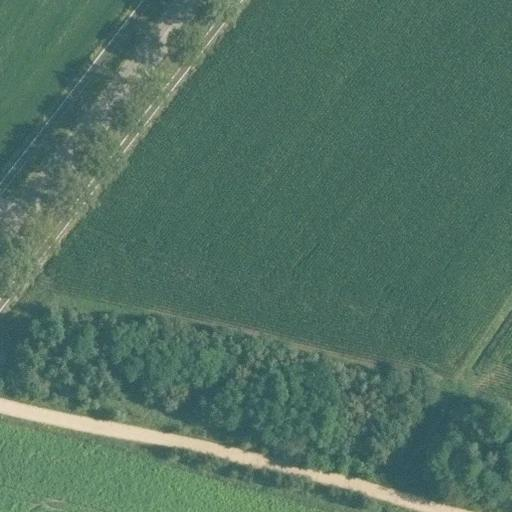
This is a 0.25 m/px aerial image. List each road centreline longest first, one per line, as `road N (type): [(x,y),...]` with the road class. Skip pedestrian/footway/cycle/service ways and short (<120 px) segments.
road 1 (track): [(449,511),(0,404)]
road 2 (tertiary): [(0,246),(191,0)]
